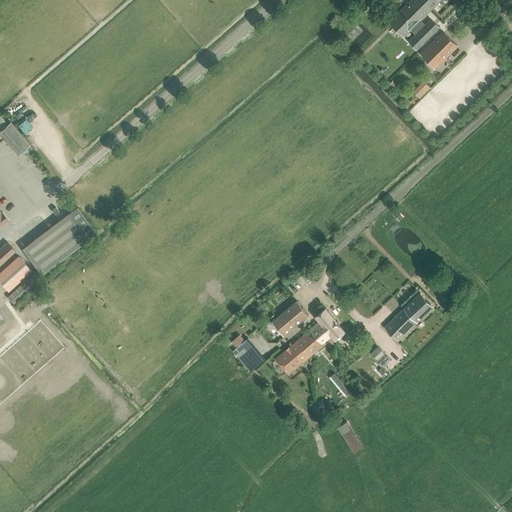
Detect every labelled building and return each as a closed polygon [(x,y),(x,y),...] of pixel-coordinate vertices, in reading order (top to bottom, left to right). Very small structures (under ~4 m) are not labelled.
[(433,7),(426,0),(412,0),(390,22),(404,36),(410,29),(415,35),(406,44),(414,52),(439,27),(432,19),(424,27),(419,21),(433,7)] [(435,67),(457,45),(444,32),(422,54),(435,67)] [(425,79),(414,90),(420,97),(432,87),(425,79)] [(3,127),(8,123),(1,115),(0,116),(0,126),(2,125),(3,127)] [(31,143),(11,121),(0,130),(0,132),(19,154),(31,143)] [(0,226),(8,219),(3,212),(2,212),(0,210),(0,226)] [(41,274),(88,239),(69,212),(22,248),(41,274)] [(0,264),(15,251),(7,242),(0,248),(0,264)] [(20,258),(0,275),(0,281),(7,289),(30,268),(20,258)] [(29,277),(8,296),(15,303),(35,284),(29,277)] [(398,341),(433,306),(420,293),(385,327),(398,341)] [(284,335),(309,314),(297,301),(272,321),(284,335)] [(345,332),(326,308),(316,316),(320,321),(316,324),(328,338),(331,335),(335,340),(345,332)] [(322,343),(328,338),(316,324),(299,339),(312,355),(324,345),(322,343)] [(289,374),(312,355),(299,339),(276,358),(289,374)] [(239,358),(254,345),(251,341),(236,353),(239,358)] [(243,362),(257,349),(254,345),(239,358),(243,362)] [(378,346),(371,353),(378,360),(385,354),(378,346)] [(246,366),(261,353),(257,349),(243,362),(246,366)] [(250,370),(264,358),(261,353),(246,366),(250,370)] [(348,420),(338,426),(354,452),(365,445),(348,420)]
